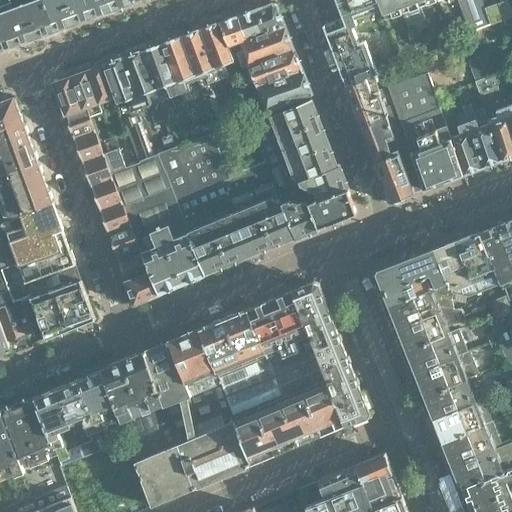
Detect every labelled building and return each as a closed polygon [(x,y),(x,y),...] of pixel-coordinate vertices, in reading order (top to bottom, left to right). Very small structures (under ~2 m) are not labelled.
[(0,0),(0,50),(18,44),(1,0),(0,0)] [(37,37),(23,0),(1,0),(18,44),(37,37)] [(56,30),(45,0),(23,0),(37,37),(56,30)] [(94,16),(88,0),(45,0),(56,30),(94,16)] [(110,0),(88,0),(94,16),(114,9),(110,0)] [(132,3),(131,0),(110,0),(114,9),(122,6),(131,3),(132,3)] [(359,43),(352,26),(357,24),(353,14),(380,4),(378,0),(336,0),(343,17),(323,25),(331,45),(332,45),(347,85),(366,77),(377,73),(365,41),(359,43)] [(492,24),(483,0),(380,0),(387,19),(437,0),(457,0),(470,32),(492,24)] [(285,25),(278,4),(273,2),(257,8),(238,15),(247,39),(285,25)] [(247,39),(238,15),(220,22),(229,47),(241,42),(247,39)] [(233,59),(229,47),(220,22),(201,29),(218,77),(225,95),(235,92),(224,62),(233,59)] [(294,47),(285,25),(247,39),(241,42),(249,64),(294,47)] [(218,77),(201,29),(181,36),(195,73),(204,69),(208,80),(218,77)] [(195,73),(181,36),(162,43),(179,91),(189,87),(185,76),(195,73)] [(179,91),(162,43),(143,50),(156,87),(165,83),(169,94),(179,91)] [(511,56),(511,44),(500,49),(504,60),(511,56)] [(302,70),(294,47),(249,64),(258,87),(302,70)] [(156,87),(143,50),(124,57),(141,105),(151,101),(147,90),(156,87)] [(141,105),(124,57),(104,64),(118,100),(127,97),(131,108),(141,105)] [(118,191),(113,176),(139,167),(121,118),(124,117),(118,100),(104,64),(103,64),(54,82),(135,303),(159,294),(159,293),(160,293),(118,191)] [(312,94),(302,70),(258,87),(267,111),(312,94)] [(497,87),(492,74),(474,81),(479,94),(484,92),(484,88),(490,86),(492,89),(497,87)] [(451,138),(441,108),(439,108),(428,75),(392,87),(403,121),(401,122),(424,188),(463,174),(451,138)] [(393,155),(386,137),(394,134),(380,93),(373,96),(366,77),(347,85),(391,201),(394,200),(415,192),(401,152),(393,155)] [(0,174),(38,161),(14,96),(0,101),(0,174)] [(282,199),(274,177),(271,179),(265,163),(231,177),(228,172),(247,164),(245,158),(263,151),(269,166),(328,144),(311,99),(252,121),(260,143),(222,157),(215,139),(219,138),(218,135),(160,158),(205,271),(295,234),(282,199)] [(511,154),(511,124),(505,107),(497,111),(500,119),(490,123),(503,158),(511,154)] [(149,162),(131,115),(124,117),(121,118),(139,167),(149,162)] [(503,158),(490,123),(480,127),(476,119),(468,122),(484,165),(503,158)] [(484,165),(468,122),(460,125),(463,133),(451,138),(463,174),(484,165)] [(348,189),(339,165),(337,166),(328,144),(269,166),(274,177),(282,199),(287,197),(291,199),(295,198),(299,199),(302,198),(310,201),(320,197),(321,199),(348,189)] [(206,274),(205,271),(160,158),(149,162),(139,167),(113,176),(118,191),(160,293),(206,274)] [(45,181),(38,161),(0,174),(0,189),(3,196),(45,181)] [(53,201),(45,181),(3,196),(10,217),(53,201)] [(357,212),(348,189),(321,199),(320,197),(310,201),(321,227),(357,212)] [(321,227),(310,201),(302,198),(299,199),(295,198),(291,199),(287,197),(282,199),(295,234),(296,237),(321,227)] [(96,318),(53,201),(10,217),(1,220),(4,227),(5,227),(18,262),(30,294),(43,328),(47,339),(54,336),(56,336),(56,335),(57,335),(57,334),(68,329),(69,330),(70,330),(71,330),(71,329),(72,329),(73,329),(74,328),(74,327),(85,322),(86,323),(87,323),(88,323),(89,322),(95,319),(96,318)] [(511,219),(499,225),(503,236),(511,258),(511,219)] [(499,225),(481,232),(495,269),(501,282),(506,295),(508,300),(511,298),(511,258),(503,236),(499,225)] [(14,300),(2,268),(18,262),(5,227),(4,227),(0,228),(0,320),(8,341),(43,328),(30,294),(14,300)] [(452,243),(435,250),(447,281),(448,285),(451,286),(463,281),(495,269),(481,232),(467,237),(452,243)] [(381,270),(378,271),(379,275),(391,304),(426,290),(430,291),(431,288),(432,287),(447,281),(435,250),(427,252),(407,260),(381,270)] [(295,289),(292,290),(345,425),(371,414),(318,280),(315,280),(315,281),(295,289)] [(345,425),(292,290),(291,291),(288,293),(287,292),(253,306),(253,307),(250,308),(248,308),(285,398),(284,398),(286,403),(291,402),(295,414),(291,416),(302,443),(345,425)] [(426,290),(391,304),(400,326),(437,311),(430,294),(429,292),(430,291),(426,290)] [(505,298),(491,303),(496,317),(510,312),(505,298)] [(481,305),(477,306),(480,314),(488,311),(485,303),(481,305)] [(473,308),(470,309),(473,317),(480,314),(477,306),(473,308)] [(285,398),(248,308),(199,328),(221,385),(251,464),(302,443),(291,416),(295,414),(291,402),(286,403),(284,398),(285,398)] [(470,309),(462,312),(465,320),(473,317),(470,309)] [(437,311),(400,326),(406,343),(409,348),(418,372),(455,357),(446,334),(444,328),(437,311)] [(491,448),(454,463),(463,486),(500,471),(511,466),(511,313),(489,322),(494,333),(497,341),(500,348),(506,363),(511,376),(511,438),(500,444),(491,447),(491,448)] [(0,353),(11,349),(8,341),(0,320),(0,353)] [(221,385),(199,328),(169,340),(192,396),(221,385)] [(494,333),(486,336),(489,343),(497,341),(494,333)] [(251,464),(221,385),(192,396),(169,340),(144,351),(194,488),(251,464)] [(497,341),(489,343),(493,351),(500,348),(497,341)] [(194,488),(144,351),(101,368),(101,369),(98,371),(97,370),(96,370),(96,371),(89,374),(89,373),(77,378),(98,430),(108,426),(102,412),(100,410),(111,405),(115,404),(137,462),(153,505),(194,488)] [(455,357),(418,372),(427,394),(464,380),(455,357)] [(98,430),(77,378),(64,384),(58,387),(57,386),(57,387),(71,422),(82,417),(82,420),(88,434),(98,430)] [(464,380),(427,394),(436,417),(473,402),(464,380)] [(71,422),(57,387),(56,387),(56,388),(49,390),(35,396),(56,447),(64,444),(59,430),(56,428),(71,422)] [(58,452),(56,447),(35,396),(0,409),(0,478),(25,468),(24,466),(58,452)] [(473,402),(436,417),(445,440),(482,425),(491,422),(482,399),(473,402)] [(482,425),(445,440),(454,463),(491,448),(491,447),(500,444),(491,422),(482,425)] [(409,511),(385,451),(319,479),(326,497),(306,505),(308,511),(366,511),(374,509),(374,511),(409,511)] [(511,466),(500,471),(463,486),(471,505),(507,490),(511,488),(511,466)] [(326,497),(319,479),(317,480),(308,484),(306,485),(300,487),(299,488),(306,505),(326,497)] [(77,511),(68,490),(69,490),(67,485),(45,494),(49,504),(30,511),(77,511)] [(507,490),(471,505),(473,511),(509,511),(511,511),(511,500),(511,501),(507,490)] [(266,511),(263,503),(256,506),(254,507),(254,506),(239,511),(266,511)]
